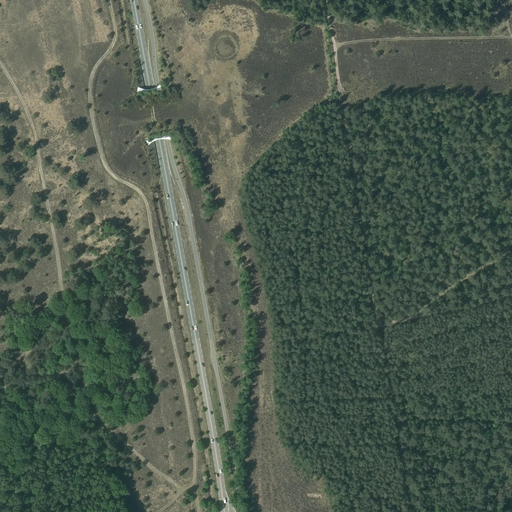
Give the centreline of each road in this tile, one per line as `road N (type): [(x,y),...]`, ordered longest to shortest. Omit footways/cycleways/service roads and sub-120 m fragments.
road 1 (primary): [(224,511),(134,0)]
road 2 (track): [(324,0),(380,326)]
road 3 (track): [(413,511),(410,442),(394,416),(380,326)]
road 4 (track): [(511,36),(331,40)]
road 5 (track): [(380,326),(511,296)]
